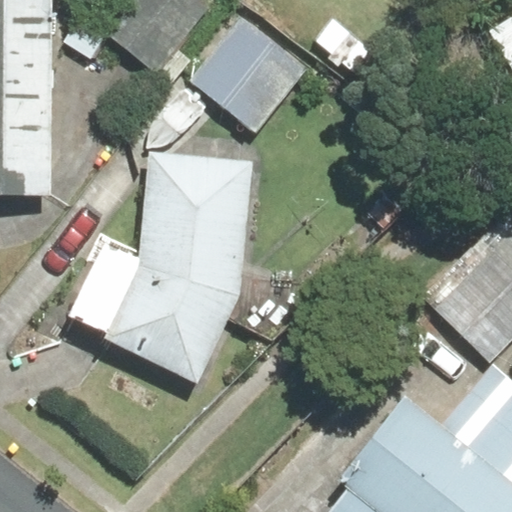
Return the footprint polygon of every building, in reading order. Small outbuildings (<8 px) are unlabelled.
[(46,0),(0,0),(0,201),(46,202),(46,0)] [(214,2),(211,0),(119,0),(100,30),(166,74),(214,2)] [(345,13),(320,39),(358,76),(383,50),(345,13)] [(309,68),(243,18),(194,82),(259,132),(309,68)] [(511,23),(495,33),(511,64),(511,23)] [(235,301),(247,166),(143,157),(132,275),(97,344),(190,390),(235,301)] [(511,342),(511,217),(430,294),(492,361),(511,342)] [(511,511),(511,488),(401,403),(316,511),(511,511)]
